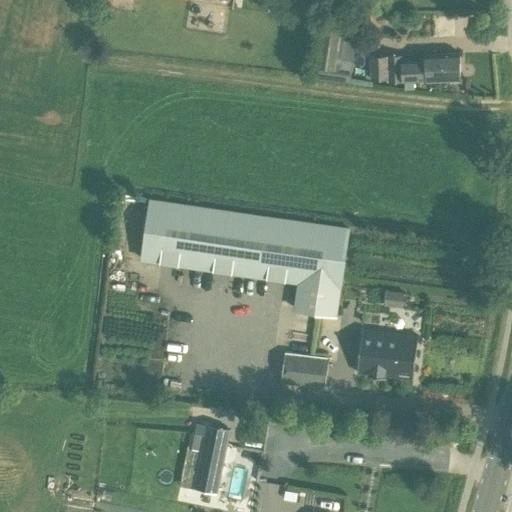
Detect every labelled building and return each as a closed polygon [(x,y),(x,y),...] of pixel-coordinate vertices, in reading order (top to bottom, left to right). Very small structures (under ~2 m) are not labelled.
[(97,0),(96,8),(113,10),(114,0),(97,0)] [(311,63),(309,77),(350,83),(358,22),(366,23),(370,19),(370,12),(346,12),(345,18),(319,13),(311,63)] [(401,55),(368,56),(370,80),(387,79),(387,82),(460,80),(458,53),(424,54),(424,59),(401,59),(401,55)] [(348,227),(150,198),(142,258),(299,280),(295,308),(336,314),(348,227)] [(386,288),(384,304),(404,306),(406,291),(386,288)] [(223,297),(222,316),(205,316),(205,343),(253,344),(254,297),(223,297)] [(361,328),(355,371),(388,375),(386,394),(410,397),(417,335),(361,328)] [(331,356),(286,351),(283,381),(327,386),(331,356)] [(206,417),(191,485),(215,490),(230,423),(206,417)] [(227,452),(247,455),(248,446),(228,443),(227,452)]
